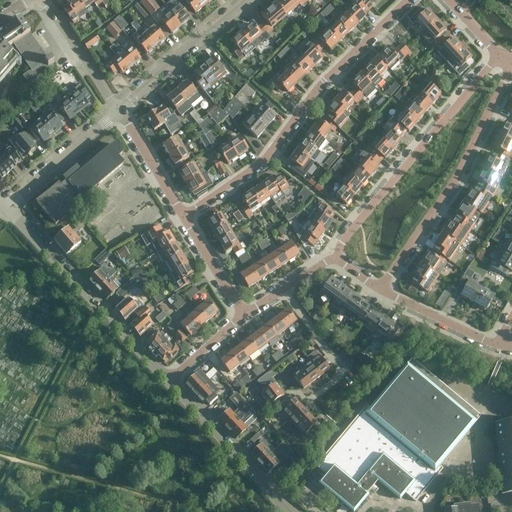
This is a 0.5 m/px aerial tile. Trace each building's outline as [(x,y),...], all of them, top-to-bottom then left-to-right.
[(84,9),(78,0),(67,0),(65,1),(68,6),(63,9),(74,24),(79,20),(78,20),(87,14),(84,9)] [(93,3),(91,0),(78,0),(84,9),(93,3)] [(144,0),(141,3),(151,16),(159,10),(150,0),(144,0)] [(199,0),(185,0),(185,1),(195,13),(204,6),(199,0)] [(306,2),(304,0),(279,0),(275,4),(285,16),(298,4),(301,7),(306,2)] [(346,15),(357,26),(366,17),(364,15),(368,12),(357,0),(350,0),(350,1),(355,6),(346,15)] [(357,0),(368,12),(373,7),(365,0),(357,0)] [(134,7),(145,19),(150,15),(139,3),(134,7)] [(170,7),(167,10),(180,26),(189,19),(179,6),(177,4),(171,9),(170,7)] [(285,16),(275,4),(261,16),(265,21),(261,25),(268,34),(274,30),(271,27),(285,16)] [(325,10),(329,14),(333,10),(329,6),(325,10)] [(426,31),(437,21),(427,11),(426,12),(422,8),(408,21),(412,26),(417,21),(425,31),(426,31)] [(180,26),(167,10),(164,13),(167,17),(161,21),(171,34),(180,26)] [(324,19),(329,14),(325,10),(320,15),(324,19)] [(346,15),(338,23),(348,34),(357,26),(346,15)] [(119,17),(114,21),(118,26),(123,21),(119,17)] [(30,34),(20,18),(11,24),(0,31),(0,79),(18,58),(9,50),(8,49),(30,34)] [(446,31),(437,21),(426,31),(425,31),(421,35),(430,45),(434,49),(436,47),(445,39),(441,35),(446,31)] [(120,30),(113,22),(106,29),(113,37),(120,30)] [(156,46),(141,29),(135,22),(131,25),(142,38),(137,42),(147,54),(156,46)] [(329,32),(339,43),(348,34),(338,23),(329,32)] [(251,44),(255,49),(265,41),(266,42),(271,38),(268,34),(261,25),(256,29),(251,24),(241,32),(251,44)] [(156,46),(165,39),(154,27),(149,31),(145,26),(141,29),(156,46)] [(251,44),(241,32),(231,41),(236,46),(231,50),(239,59),(244,55),(242,53),(251,44)] [(331,51),(339,43),(329,32),(321,40),(318,37),(313,41),(322,50),(326,46),(331,51)] [(29,35),(14,46),(26,62),(32,71),(24,77),(36,94),(50,84),(44,75),(52,70),(49,66),(54,63),(51,58),(47,61),(29,35)] [(88,50),(100,41),(95,35),(83,44),(88,50)] [(437,54),(446,63),(462,49),(453,39),(448,43),(445,39),(436,47),(440,52),(437,54)] [(318,54),(322,50),(313,41),(309,46),(312,49),(303,57),(314,68),(322,59),(318,54)] [(401,44),(396,49),(405,58),(407,56),(410,59),(413,56),(401,44)] [(123,74),(132,67),(121,54),(114,45),(110,49),(117,57),(113,61),(112,60),(106,65),(114,75),(119,70),(123,74)] [(121,54),(132,67),(141,59),(130,47),(121,54)] [(281,52),(286,56),(290,51),(286,47),(281,52)] [(225,48),(221,50),(228,58),(231,56),(225,48)] [(405,58),(396,49),(391,54),(386,49),(378,58),(388,69),(391,70),(399,63),(400,64),(405,58)] [(462,49),(446,63),(458,78),(468,69),(465,64),(471,58),(462,49)] [(281,61),(286,56),(281,52),(277,57),(281,61)] [(212,57),(203,65),(218,82),(227,74),(212,57)] [(305,76),(314,68),(303,57),(295,65),(305,76)] [(380,77),(388,69),(378,58),(369,66),(380,77)] [(218,82),(203,65),(194,73),(200,79),(196,83),(211,101),(215,98),(208,90),(218,82)] [(295,65),(286,74),(296,84),(305,76),(295,65)] [(360,75),(371,86),(380,77),(369,66),(360,75)] [(59,70),(50,78),(54,83),(63,75),(59,70)] [(288,93),(296,84),(286,74),(278,82),(275,79),(270,83),(278,92),(283,88),(288,93)] [(430,79),(443,90),(447,85),(434,74),(430,79)] [(371,86),(360,75),(351,83),(356,88),(352,92),(361,102),(365,97),(363,94),(371,86)] [(231,81),(241,90),(245,86),(234,77),(231,81)] [(439,94),(443,90),(430,79),(426,84),(424,82),(420,86),(425,91),(422,95),(432,105),(440,95),(439,94)] [(187,82),(177,90),(190,106),(200,98),(187,82)] [(390,88),(395,92),(399,87),(395,83),(390,88)] [(245,86),(241,90),(234,99),(242,106),(249,98),(250,100),(255,94),(245,86)] [(398,92),(403,95),(407,90),(403,86),(398,92)] [(390,97),(395,92),(390,88),(386,93),(390,97)] [(68,93),(65,96),(79,112),(88,104),(76,90),(70,95),(68,93)] [(194,110),(190,106),(177,90),(167,99),(177,110),(182,106),(186,110),(187,109),(190,113),(194,110)] [(342,92),(334,102),(346,112),(353,103),(356,106),(361,102),(352,92),(347,97),(342,92)] [(398,101),(403,95),(398,92),(394,97),(398,101)] [(432,105),(422,95),(414,105),(424,114),(432,105)] [(79,112),(65,96),(61,99),(63,102),(58,106),(69,120),(79,112)] [(235,114),(242,106),(234,99),(221,114),(226,119),(228,117),(232,121),(237,115),(235,114)] [(252,116),(266,128),(275,118),(274,117),(277,113),(263,101),(260,105),(261,106),(252,116)] [(346,112),(334,102),(326,111),(329,113),(325,119),(327,121),(338,128),(339,129),(350,115),(346,112)] [(34,104),(30,108),(34,113),(38,110),(34,104)] [(41,120),(53,134),(62,126),(60,124),(63,121),(50,105),(46,108),(50,113),(41,120)] [(417,123),(424,114),(414,105),(406,114),(417,123)] [(183,128),(177,119),(174,115),(171,117),(163,107),(146,117),(154,131),(164,125),(170,136),(183,128)] [(221,114),(217,108),(207,116),(216,127),(226,119),(221,114)] [(189,115),(197,125),(202,121),(194,110),(190,113),(189,115)] [(409,132),(417,123),(406,114),(398,123),(391,117),(387,122),(391,125),(399,132),(403,128),(409,132)] [(27,122),(22,115),(18,119),(23,125),(27,122)] [(182,116),(177,119),(183,128),(187,126),(182,116)] [(202,131),(202,132),(204,136),(205,137),(210,132),(216,127),(207,116),(202,121),(197,125),(202,131)] [(257,139),(266,128),(252,116),(243,127),(257,139)] [(22,126),(23,125),(18,119),(12,123),(20,133),(25,129),(22,126)] [(53,134),(41,120),(30,130),(40,141),(42,139),(44,142),(53,134)] [(319,121),(312,131),(324,140),(331,131),(334,133),(338,128),(327,121),(324,125),(319,121)] [(505,124),(499,136),(511,141),(511,124),(511,126),(505,124)] [(396,137),(399,132),(391,125),(387,130),(390,132),(382,141),(393,151),(401,142),(396,137)] [(317,150),(324,140),(312,131),(305,140),(317,150)] [(218,143),(210,132),(205,137),(211,147),(218,143)] [(24,134),(17,140),(14,137),(7,142),(20,157),(23,156),(25,155),(26,157),(36,149),(24,134)] [(206,150),(211,147),(205,137),(204,136),(200,138),(206,150)] [(499,150),(497,155),(508,161),(511,162),(511,161),(511,155),(507,153),(511,143),(511,141),(499,136),(493,147),(499,150)] [(183,148),(183,147),(177,137),(163,145),(169,156),(183,148)] [(228,143),(239,159),(245,154),(244,153),(248,150),(239,137),(228,143)] [(310,159),(317,150),(305,140),(297,150),(310,159)] [(385,160),(393,151),(382,141),(375,150),(372,147),(368,152),(376,159),(380,155),(385,160)] [(233,163),(239,159),(228,143),(218,150),(228,164),(232,161),(233,163)] [(67,217),(69,219),(81,209),(72,199),(78,194),(82,199),(123,165),(117,158),(122,154),(115,145),(81,174),(76,169),(64,179),(67,181),(50,195),(48,193),(35,203),(55,227),(67,217)] [(186,145),(183,147),(183,148),(169,156),(175,166),(189,158),(188,155),(191,153),(186,145)] [(0,179),(1,180),(10,172),(16,167),(14,166),(20,161),(10,148),(3,154),(0,157),(0,179)] [(310,159),(297,150),(290,160),(302,169),(310,159)] [(359,168),(370,178),(378,169),(372,164),(376,159),(368,152),(364,157),(367,159),(359,168)] [(330,159),(334,162),(338,157),(334,154),(330,159)] [(482,169),(496,176),(501,179),(503,175),(505,175),(511,162),(508,161),(497,155),(493,154),(490,159),(488,157),(482,169)] [(329,168),(334,162),(330,159),(325,164),(329,168)] [(336,164),(340,168),(345,163),(340,159),(336,164)] [(199,175),(201,174),(198,170),(202,168),(198,162),(193,165),(179,173),(185,184),(199,175)] [(227,172),(220,162),(215,166),(218,170),(222,175),(227,172)] [(336,173),(340,168),(336,164),(332,169),(336,173)] [(351,177),(363,187),(370,178),(359,168),(351,177)] [(502,179),(501,179),(496,176),(482,169),(477,181),(478,182),(476,188),(480,190),(490,195),(494,197),(497,191),(496,191),(502,179)] [(199,175),(185,184),(191,194),(192,193),(193,194),(197,192),(197,191),(205,186),(202,181),(204,180),(201,174),(199,175)] [(304,179),(313,187),(317,182),(308,174),(304,179)] [(272,178),(262,185),(270,198),(274,203),(283,196),(285,199),(291,196),(277,177),(273,179),(272,178)] [(355,196),(363,187),(351,177),(343,186),(355,196)] [(329,191),(319,183),(315,189),(324,197),(329,191)] [(270,198),(262,185),(251,192),(260,205),(270,198)] [(347,205),(355,196),(343,186),(335,195),(347,205)] [(490,195),(480,190),(477,195),(470,192),(463,203),(475,211),(476,210),(482,214),(494,197),(490,195)] [(260,205),(251,192),(241,199),(246,206),(242,209),(248,219),(253,216),(250,211),(260,205)] [(468,228),(474,232),(475,233),(479,228),(477,227),(485,217),(482,214),(476,210),(475,211),(463,203),(456,213),(461,217),(458,222),(468,228)] [(317,211),(310,221),(325,232),(332,222),(329,220),(334,214),(320,204),(316,211),(317,211)] [(292,213),(284,217),(287,221),(294,218),(297,214),(294,212),(292,213)] [(304,216),(300,212),(295,217),(299,221),(304,216)] [(207,221),(213,232),(226,224),(220,214),(218,215),(217,213),(216,213),(215,213),(214,214),(213,215),(212,216),(213,218),(207,221)] [(244,219),(241,215),(235,219),(238,223),(244,219)] [(254,221),(249,225),(252,230),(258,227),(254,221)] [(325,232),(310,221),(308,221),(303,229),(304,230),(296,236),(303,246),(307,243),(314,247),(325,232)] [(468,228),(458,222),(455,226),(449,222),(442,233),(454,242),(462,231),(465,233),(468,228)] [(213,232),(219,242),(232,235),(226,224),(213,232)] [(72,226),(54,241),(67,256),(81,244),(72,233),(75,230),(72,226)] [(281,227),(277,230),(281,236),(286,234),(281,227)] [(157,254),(163,250),(175,243),(169,232),(162,237),(157,228),(141,237),(147,247),(152,244),(157,254)] [(495,235),(502,239),(505,234),(499,230),(495,235)] [(440,248),(437,253),(447,259),(450,254),(447,252),(454,242),(442,233),(434,244),(440,248)] [(281,246),(291,239),(287,234),(278,241),(281,246)] [(232,249),(235,254),(244,249),(245,249),(241,243),(238,245),(232,235),(219,242),(225,253),(232,249)] [(498,244),(502,239),(495,235),(492,240),(498,244)] [(262,242),(266,249),(270,246),(267,240),(262,242)] [(261,251),(266,249),(262,242),(258,245),(261,251)] [(499,251),(511,258),(511,244),(510,244),(507,242),(501,252),(499,251)] [(169,260),(182,253),(175,243),(163,250),(169,260)] [(281,249),(289,262),(299,255),(291,243),(281,249)] [(125,247),(116,253),(121,260),(129,255),(125,247)] [(235,254),(238,259),(243,256),(247,254),(244,249),(235,254)] [(289,262),(281,249),(271,256),(279,269),(289,262)] [(100,265),(110,255),(108,253),(105,250),(94,260),(100,265)] [(481,250),(476,258),(480,261),(485,253),(481,250)] [(511,272),(511,258),(499,251),(489,266),(493,268),(503,274),(506,276),(509,271),(511,272)] [(182,253),(169,260),(165,263),(171,273),(176,271),(188,264),(182,253)] [(247,253),(247,254),(243,256),(247,263),(251,260),(247,253)] [(428,254),(421,265),(433,273),(437,275),(444,264),(443,264),(447,259),(437,253),(434,258),(428,254)] [(243,265),(247,263),(243,256),(238,259),(243,265)] [(260,263),(269,275),(279,269),(271,256),(260,263)] [(259,282),(269,275),(260,263),(250,269),(259,282)] [(194,274),(188,264),(176,271),(182,281),(177,284),(180,289),(190,284),(187,278),(194,274)] [(433,273),(421,265),(413,276),(419,279),(415,284),(425,291),(429,285),(430,286),(437,275),(433,273)] [(139,268),(130,274),(134,280),(143,274),(139,268)] [(499,280),(503,274),(493,268),(489,274),(499,280)] [(102,269),(89,282),(97,291),(111,278),(108,275),(110,273),(108,271),(106,273),(102,269)] [(249,289),(259,282),(250,269),(241,275),(238,272),(232,276),(240,287),(245,283),(249,289)] [(494,297),(477,287),(479,282),(473,278),(475,274),(467,269),(458,285),(465,289),(461,296),(486,311),(492,300),(494,297)] [(144,276),(137,280),(141,286),(147,282),(144,276)] [(112,278),(111,278),(97,291),(106,300),(120,287),(112,278)] [(132,278),(123,286),(127,291),(136,283),(132,278)] [(333,300),(342,287),(332,279),(323,292),(333,300)] [(199,293),(194,287),(185,294),(191,300),(199,293)] [(341,311),(353,295),(342,287),(333,300),(330,303),(341,311)] [(155,291),(151,293),(157,304),(163,300),(160,294),(158,295),(155,291)] [(353,295),(341,311),(351,319),(354,315),(363,303),(353,295)] [(440,297),(435,305),(440,308),(445,301),(440,297)] [(177,302),(182,308),(186,304),(181,298),(177,302)] [(137,316),(145,308),(138,301),(134,305),(128,299),(115,310),(125,321),(134,312),(137,316)] [(199,310),(209,321),(218,312),(208,301),(199,310)] [(178,311),(182,308),(177,302),(173,305),(178,311)] [(374,310),(363,303),(354,315),(365,323),(374,310)] [(151,314),(145,308),(137,316),(139,318),(130,326),(140,336),(152,325),(146,318),(151,314)] [(200,329),(209,321),(199,310),(190,317),(200,329)] [(287,310),(278,317),(287,329),(297,322),(287,310)] [(374,310),(365,323),(362,326),(373,334),(375,331),(384,318),(374,310)] [(163,312),(156,319),(160,323),(167,317),(163,312)] [(191,337),(200,329),(190,317),(181,326),(191,337)] [(277,337),(287,329),(278,317),(268,325),(277,337)] [(395,326),(384,318),(375,331),(386,339),(395,326)] [(175,336),(180,331),(171,321),(166,326),(175,336)] [(258,332),(268,344),(277,337),(268,325),(258,332)] [(146,343),(156,353),(168,342),(157,331),(151,337),(153,338),(146,343)] [(187,339),(180,331),(175,336),(181,344),(187,339)] [(333,331),(328,338),(333,341),(337,334),(333,331)] [(258,351),(268,344),(258,332),(249,339),(258,351)] [(298,336),(294,339),(299,345),(303,342),(298,336)] [(345,338),(340,345),(345,349),(350,342),(345,338)] [(249,339),(239,346),(249,359),(258,351),(249,339)] [(299,345),(294,339),(290,342),(295,348),(299,345)] [(168,342),(156,353),(165,363),(171,358),(172,359),(181,351),(175,344),(172,347),(168,342)] [(249,359),(239,346),(230,354),(239,366),(249,359)] [(279,351),(275,354),(280,360),(284,357),(279,351)] [(307,358),(310,362),(321,376),(330,370),(316,351),(307,358)] [(239,366),(230,354),(220,361),(222,364),(217,367),(224,376),(229,373),(229,374),(239,366)] [(280,360),(275,354),(271,357),(276,363),(280,360)] [(365,356),(361,361),(369,368),(373,363),(365,356)] [(480,417),(412,359),(371,409),(367,406),(316,467),(327,476),(319,484),(328,492),(329,496),(332,498),(335,497),(337,499),(337,502),(341,506),(344,505),(352,511),(355,511),(368,496),(367,495),(379,481),(400,500),(405,494),(415,502),(443,470),(439,466),(480,417)] [(301,369),(312,383),(321,376),(310,362),(301,369)] [(260,366),(256,369),(261,375),(265,372),(260,366)] [(261,375),(256,369),(252,372),(257,378),(261,375)] [(312,383),(301,369),(293,376),(303,390),(312,383)] [(185,385),(194,395),(205,384),(196,375),(185,385)] [(237,383),(242,389),(246,386),(241,380),(237,383)] [(205,384),(194,395),(203,404),(205,401),(210,406),(218,398),(215,395),(219,391),(209,381),(205,385),(205,384)] [(254,383),(245,390),(251,398),(260,391),(254,383)] [(276,384),(261,394),(270,407),(285,396),(276,384)] [(281,412),(289,420),(302,408),(294,399),(281,412)] [(246,413),(250,409),(245,404),(241,408),(246,413)] [(289,420),(296,428),(309,415),(302,408),(289,420)] [(219,421),(227,430),(241,417),(236,412),(234,415),(230,411),(219,421)] [(309,415),(296,428),(303,436),(317,424),(309,415)] [(241,417),(227,430),(236,439),(247,429),(242,423),(244,421),(241,417)] [(511,493),(511,422),(496,424),(503,494),(511,493)] [(258,433),(250,441),(253,444),(261,436),(258,433)] [(251,455),(259,465),(271,454),(273,452),(275,450),(262,440),(251,454),(252,454),(251,455)] [(271,454),(259,465),(268,474),(279,464),(271,454)] [(312,474),(307,480),(310,482),(315,476),(312,474)]
